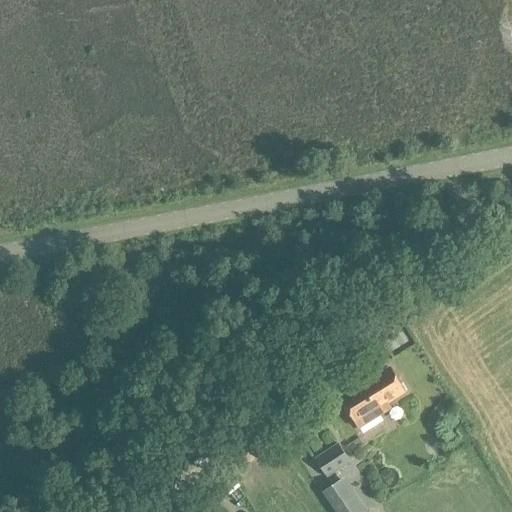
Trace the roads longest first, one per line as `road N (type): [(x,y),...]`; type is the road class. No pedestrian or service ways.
road 1 (unclassified): [(0,253),(511,154)]
road 2 (unclassified): [(154,511),(511,228)]
